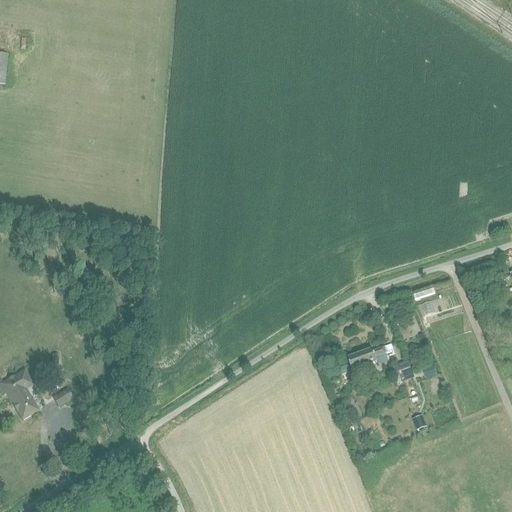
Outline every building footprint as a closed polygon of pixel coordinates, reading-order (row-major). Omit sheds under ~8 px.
[(125,0),(0,0),(0,33),(11,35),(12,31),(123,39),(125,0)] [(415,299),(432,293),(431,289),(414,295),(415,299)] [(375,358),(386,353),(384,348),(374,352),(373,350),(349,360),(354,373),(378,363),(375,358)] [(396,381),(413,374),(408,361),(391,367),(396,381)] [(433,364),(424,368),(427,377),(437,373),(433,364)] [(22,419),(37,410),(24,389),(31,385),(24,373),(4,384),(2,380),(0,381),(0,390),(3,396),(6,394),(22,419)] [(57,407),(71,398),(67,392),(53,400),(57,407)] [(384,393),(377,395),(380,401),(386,399),(384,393)] [(353,428),(346,431),(348,436),(355,433),(353,428)] [(363,455),(370,452),(367,444),(359,448),(363,455)]
